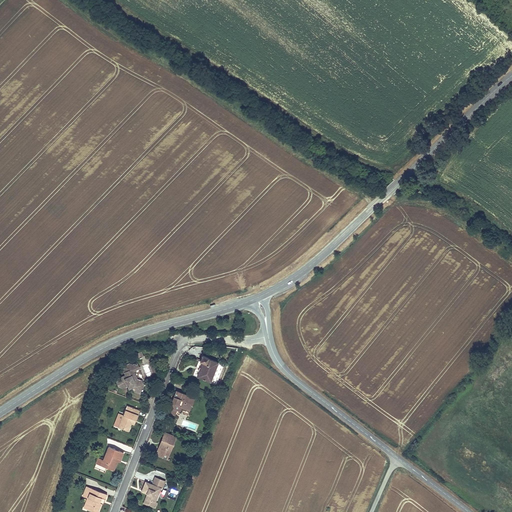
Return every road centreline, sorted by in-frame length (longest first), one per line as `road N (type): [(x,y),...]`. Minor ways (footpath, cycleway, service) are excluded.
road 1 (track): [(65,0),(374,205)]
road 2 (tertiary): [(511,75),(327,251),(263,295)]
road 3 (tertiary): [(250,300),(104,347),(0,412)]
road 4 (tertiary): [(268,336),(294,379),(468,511)]
road 5 (residential): [(114,511),(180,344),(268,336)]
